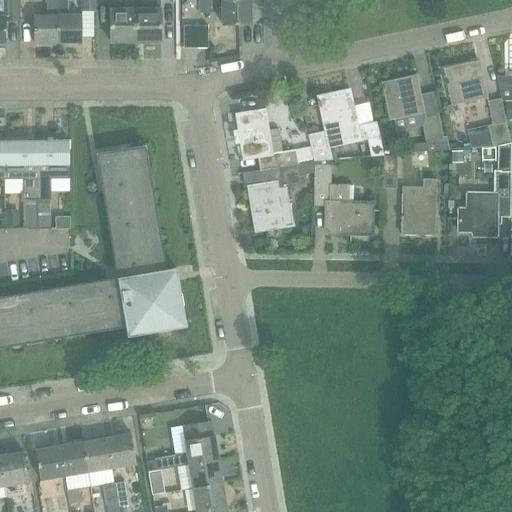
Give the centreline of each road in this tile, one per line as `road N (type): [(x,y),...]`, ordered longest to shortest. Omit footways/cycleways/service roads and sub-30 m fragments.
road 1 (residential): [(226,277),(511,284)]
road 2 (residential): [(0,419),(243,378)]
road 3 (residential): [(511,23),(280,70)]
road 4 (residential): [(0,88),(196,86)]
road 5 (residential): [(226,277),(196,86)]
road 6 (residential): [(265,511),(243,378)]
